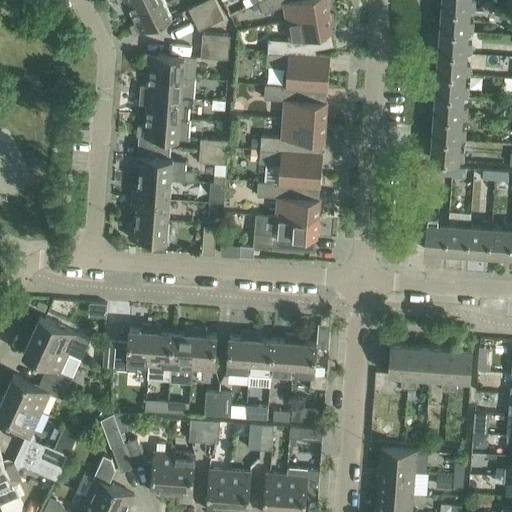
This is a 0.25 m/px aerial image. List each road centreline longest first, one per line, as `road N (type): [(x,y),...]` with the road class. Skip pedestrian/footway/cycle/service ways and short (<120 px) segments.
road 1 (residential): [(361,280),(376,0)]
road 2 (residential): [(361,280),(91,260)]
road 3 (residential): [(91,260),(106,52),(81,0)]
road 4 (residential): [(345,511),(361,280)]
road 5 (residential): [(511,291),(361,280)]
road 6 (residential): [(0,321),(32,261),(91,260)]
